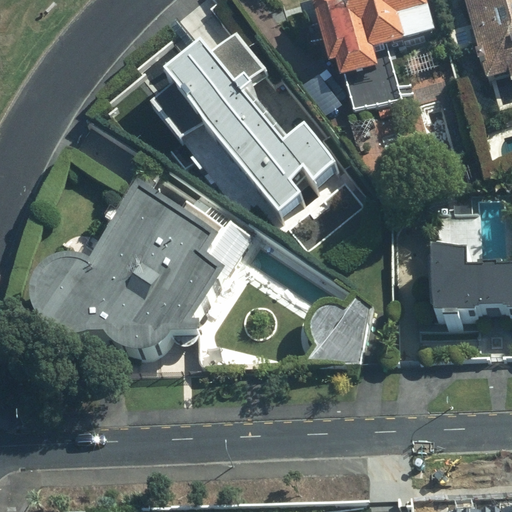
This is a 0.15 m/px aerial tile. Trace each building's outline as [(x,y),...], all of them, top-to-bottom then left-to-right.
[(383,72),(378,54),(440,37),(430,0),(330,0),(331,2),(318,5),(340,84),(383,72)] [(511,0),(467,0),(491,86),(511,80),(511,0)] [(273,77),(242,40),(216,62),(208,52),(170,82),(179,92),(156,111),(186,148),(209,129),(286,222),(345,174),(313,135),(292,153),(246,98),(273,77)] [(347,110),(322,81),(307,94),(332,123),(347,110)] [(178,345),(178,342),(208,342),(208,321),(248,257),(139,190),(92,265),(90,266),(76,266),(63,269),(51,277),(43,287),(39,300),(39,314),(43,327),(52,338),(63,345),(76,348),(90,347),(95,344),(113,344),(114,346),(123,355),(134,361),(146,363),(159,361),(170,354),(178,345)] [(439,274),(442,323),(511,319),(511,270),(474,273),(473,253),(439,254),(439,274)]
